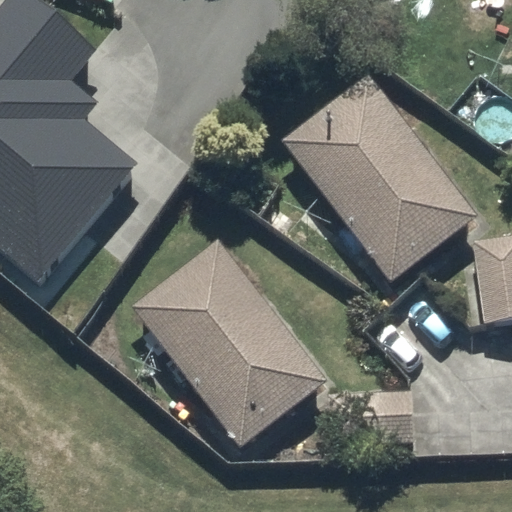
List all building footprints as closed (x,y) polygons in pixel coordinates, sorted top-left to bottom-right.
[(0,267),(38,299),(137,182),(83,137),(95,123),(70,102),(97,70),(16,1),(0,20),(0,267)] [(363,92),(277,159),(388,300),(473,232),(363,92)] [(511,335),(511,252),(473,257),(481,338),(511,335)] [(213,258),(128,323),(238,466),(323,401),(213,258)] [(411,405),(328,405),(328,460),(411,460),(411,405)]
